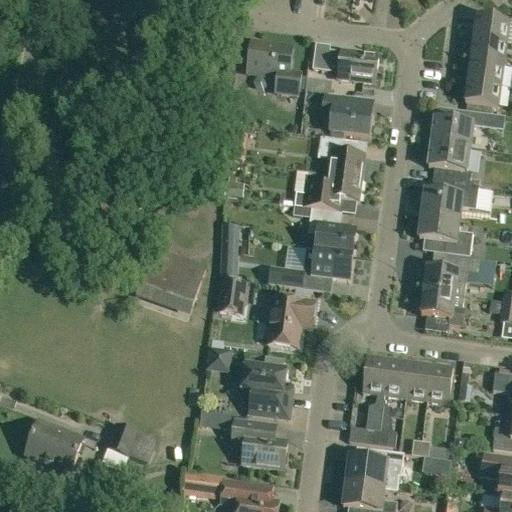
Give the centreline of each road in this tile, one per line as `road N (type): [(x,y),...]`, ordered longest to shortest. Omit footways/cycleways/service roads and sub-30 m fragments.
road 1 (residential): [(363,323),(380,296),(412,43)]
road 2 (residential): [(306,511),(325,363),(363,323)]
road 3 (residential): [(0,181),(40,0)]
road 4 (residential): [(412,43),(254,22)]
road 5 (residential): [(511,358),(387,342),(363,323)]
